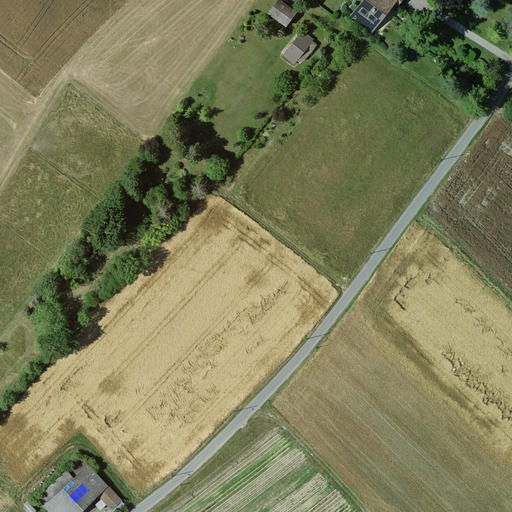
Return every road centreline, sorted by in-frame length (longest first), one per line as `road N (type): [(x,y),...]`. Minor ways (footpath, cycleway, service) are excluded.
road 1 (unclassified): [(511,75),(301,356),(137,511)]
road 2 (track): [(351,292),(151,134)]
